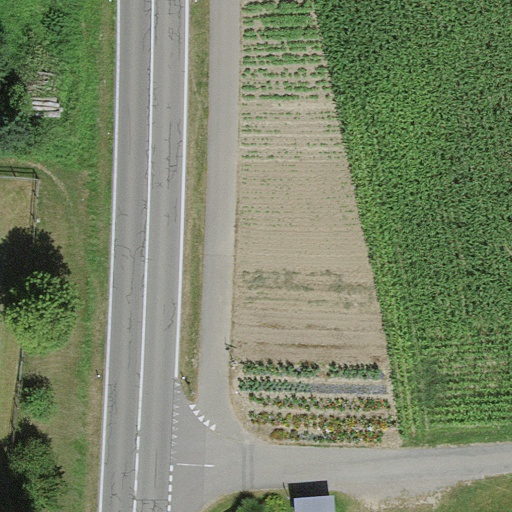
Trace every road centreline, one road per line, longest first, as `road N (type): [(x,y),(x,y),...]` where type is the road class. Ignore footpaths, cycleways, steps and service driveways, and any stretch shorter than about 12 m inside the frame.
road 1 (primary): [(136,511),(154,0)]
road 2 (track): [(225,0),(215,389),(231,468)]
road 3 (track): [(231,468),(511,454)]
